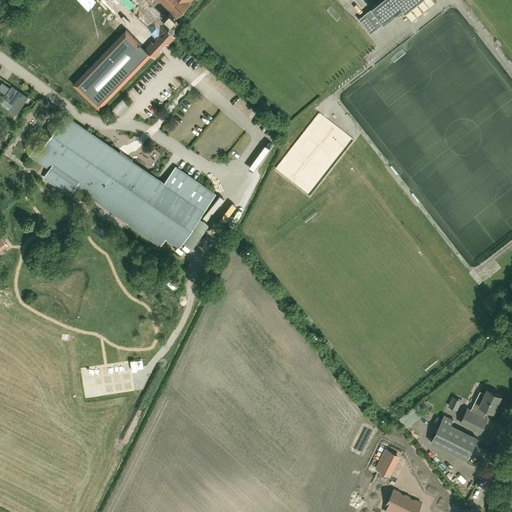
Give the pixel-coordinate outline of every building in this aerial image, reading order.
[(121,0),(147,24),(158,35),(165,28),(190,1),(189,1),(190,0),(121,0)] [(381,0),(358,18),(370,33),(392,15),(401,8),(410,20),(430,5),(426,0),(381,0)] [(125,29),(72,84),(73,85),(94,105),(98,109),(151,54),(146,48),(134,37),(125,29)] [(12,104),(8,109),(16,114),(28,96),(15,87),(9,95),(6,93),(3,98),(12,104)] [(166,238),(179,247),(215,193),(175,166),(164,183),(65,115),(35,158),(50,168),(44,177),(69,194),(75,186),(128,222),(161,245),(166,238)] [(461,422),(480,432),(487,418),(484,416),(488,409),(493,411),(501,395),(488,389),(485,394),(480,392),(471,410),(468,408),(461,422)] [(459,414),(462,401),(456,400),(453,413),(459,414)] [(442,420),(431,441),(466,459),(477,437),(442,420)] [(401,482),(407,471),(396,466),(390,476),(401,482)] [(401,492),(394,489),(386,504),(388,505),(384,511),(399,511),(400,511),(402,511),(416,511),(421,502),(414,499),(413,500),(410,498),(410,497),(404,494),(404,495),(400,493),(401,492)]
